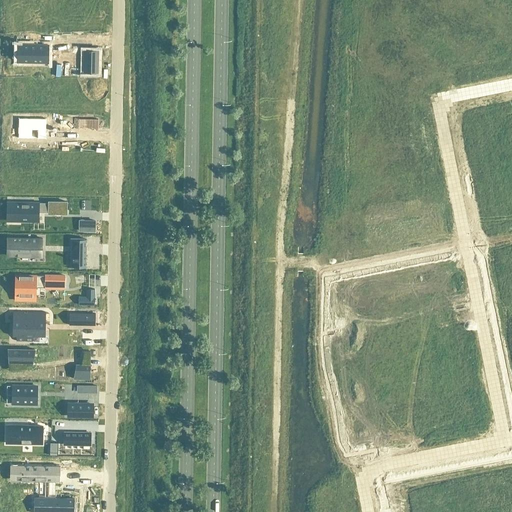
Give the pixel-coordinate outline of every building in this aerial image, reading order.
[(464,0),(457,0),(447,15),(458,22),(466,11),(471,14),(476,8),(464,0)] [(401,29),(389,31),(389,33),(390,33),(394,56),(406,53),(401,29)] [(389,33),(380,35),(384,58),(394,56),(390,33),(389,33)] [(461,46),(451,48),(452,54),(454,54),(456,60),(482,55),(478,34),(459,38),(461,46)] [(380,35),(370,37),(374,60),(384,58),(380,35)] [(370,37),(360,39),(364,62),(374,60),(370,37)] [(360,39),(350,41),(354,64),(354,63),(364,62),(360,39)] [(350,41),(338,44),(343,68),(355,66),(354,63),(354,64),(350,41)] [(18,45),(18,54),(23,54),(22,62),(47,62),(48,45),(18,45)] [(84,51),(84,72),(97,72),(97,51),(84,51)] [(482,55),(456,60),(458,73),(466,72),(467,78),(486,75),(482,55)] [(18,93),(18,94),(22,94),(22,101),(21,101),(21,102),(49,103),(49,102),(48,102),(48,95),(49,95),(49,91),(48,91),(49,82),(49,81),(18,81),(18,82),(19,82),(19,93),(18,93)] [(83,89),(82,111),(96,111),(97,89),(83,89)] [(413,101),(398,104),(400,112),(415,109),(413,101)] [(383,107),(376,109),(379,124),(386,123),(386,122),(386,120),(385,116),(384,112),(383,107)] [(492,107),(468,112),(471,129),(485,126),(486,131),(495,130),(494,124),(495,124),(492,107)] [(376,109),(368,110),(371,125),(379,124),(376,109)] [(415,109),(400,112),(401,120),(416,117),(415,109)] [(368,110),(362,111),(365,127),(371,125),(368,110)] [(362,111),(354,113),(357,128),(365,127),(362,111)] [(354,113),(348,114),(351,129),(357,128),(354,113)] [(348,114),(338,116),(341,131),(351,129),(348,114)] [(416,117),(401,120),(403,128),(418,125),(416,117)] [(18,118),(18,138),(48,139),(48,118),(18,118)] [(418,125),(403,128),(404,135),(419,132),(418,125)] [(419,132),(404,135),(406,143),(421,140),(419,132)] [(480,148),(472,150),(475,163),(499,158),(497,146),(499,146),(497,136),(478,140),(480,148)] [(421,140),(406,143),(407,151),(410,151),(414,150),(418,149),(422,148),(421,140)] [(336,150),(336,158),(352,159),(353,151),(349,151),(345,151),(341,150),(336,150)] [(13,154),(13,180),(39,181),(39,173),(40,173),(40,166),(39,166),(39,155),(13,154)] [(67,156),(67,172),(89,173),(89,156),(67,156)] [(336,158),(335,166),(352,167),(352,159),(336,158)] [(499,158),(475,163),(477,176),(485,174),(487,183),(505,179),(503,169),(501,170),(499,158)] [(335,166),(334,174),(351,175),(352,167),(335,166)] [(369,166),(368,180),(384,181),(385,168),(369,166)] [(384,181),(384,182),(391,183),(392,167),(385,167),(385,168),(384,181)] [(419,169),(418,185),(425,185),(426,170),(419,169)] [(334,174),(334,181),(350,183),(351,175),(334,174)] [(334,181),(333,189),(350,190),(350,183),(334,181)] [(495,197),(485,198),(488,213),(511,208),(511,187),(506,189),(505,186),(493,188),(495,197)] [(333,189),(333,197),(337,198),(341,198),(346,198),(349,199),(349,198),(350,190),(333,189)] [(66,214),(67,201),(48,201),(48,203),(29,202),(10,202),(9,217),(21,217),(21,221),(38,222),(38,212),(38,209),(48,209),(48,213),(66,214)] [(436,204),(427,206),(430,221),(439,219),(436,204)] [(427,206),(421,207),(424,222),(430,221),(427,206)] [(421,207),(413,208),(416,223),(424,222),(421,207)] [(413,208),(407,210),(410,225),(416,223),(413,208)] [(407,210),(399,211),(402,226),(410,225),(407,210)] [(399,211),(389,213),(390,217),(391,222),(392,226),(392,228),(402,226),(399,211)] [(327,212),(326,228),(336,229),(337,213),(327,212)] [(337,213),(336,229),(344,229),(345,214),(337,213)] [(352,214),(351,230),(358,230),(360,215),(352,214)] [(366,215),(365,231),(373,231),(373,229),(374,225),(374,220),(374,216),(366,215)] [(511,235),(492,239),(495,256),(505,254),(507,263),(511,261),(511,235)] [(39,256),(39,238),(9,238),(9,256),(39,256)] [(70,239),(70,247),(69,265),(86,265),(86,252),(86,247),(86,239),(70,239)] [(449,257),(435,260),(440,283),(453,281),(449,257)] [(435,260),(422,262),(427,286),(440,283),(435,260)] [(422,262),(409,265),(414,289),(427,286),(422,262)] [(409,265),(396,267),(401,291),(414,289),(409,265)] [(510,279),(496,282),(499,294),(511,291),(511,269),(508,270),(510,279)] [(384,270),(371,272),(375,296),(389,294),(384,270)] [(371,272),(358,275),(362,299),(375,296),(371,272)] [(16,275),(15,296),(35,297),(35,287),(44,288),(64,289),(65,275),(45,275),(36,275),(16,275)] [(358,275),(345,277),(349,301),(362,299),(358,275)] [(345,277),(331,280),(336,304),(349,301),(345,277)] [(86,297),(86,305),(94,305),(94,289),(86,289),(86,297)] [(511,291),(499,294),(501,307),(511,304),(511,291)] [(12,335),(12,336),(16,336),(16,341),(31,341),(31,340),(31,335),(41,336),(42,336),(42,330),(44,330),(44,313),(45,313),(46,312),(13,311),(13,312),(13,313),(14,313),(14,320),(13,320),(13,321),(14,321),(14,323),(13,323),(13,324),(14,324),(14,328),(13,328),(13,329),(14,329),(14,331),(13,331),(13,332),(14,332),(14,334),(13,334),(13,335),(12,335)] [(69,325),(81,325),(94,325),(94,324),(94,321),(94,314),(95,314),(95,313),(69,312),(69,313),(70,313),(70,324),(69,324),(69,325)] [(438,316),(416,321),(418,329),(427,327),(429,338),(434,337),(455,332),(453,321),(440,324),(438,316)] [(436,347),(422,350),(423,358),(446,354),(444,347),(458,344),(455,332),(434,337),(436,347)] [(350,334),(328,338),(330,348),(352,344),(350,334)] [(352,344),(330,348),(332,357),(353,352),(352,344)] [(10,349),(10,360),(12,360),(12,368),(25,366),(25,360),(32,359),(33,349),(10,349)] [(353,352),(332,357),(333,365),(350,362),(355,361),(353,352)] [(446,354),(423,358),(425,366),(434,364),(437,375),(439,375),(439,374),(463,369),(460,358),(447,360),(446,354)] [(350,362),(333,365),(335,373),(352,370),(352,369),(350,362)] [(352,370),(335,373),(337,381),(356,378),(354,369),(352,369),(352,370)] [(441,384),(429,387),(431,395),(453,390),(451,384),(465,381),(463,369),(439,374),(439,375),(441,384)] [(356,378),(337,381),(338,390),(357,386),(357,385),(356,378)] [(357,386),(338,390),(340,398),(361,394),(360,385),(357,385),(357,386)] [(13,386),(12,404),(36,404),(37,386),(13,386)] [(453,390),(431,395),(432,403),(446,400),(448,410),(470,406),(468,395),(454,397),(453,390)] [(361,394),(340,398),(342,407),(363,402),(361,394)] [(68,404),(68,416),(92,416),(92,404),(68,404)] [(446,422),(436,424),(438,432),(460,428),(459,421),(472,418),(470,406),(448,410),(444,411),(446,422)] [(383,421),(374,422),(375,425),(379,444),(388,442),(383,421)] [(26,441),(41,441),(41,424),(26,424),(19,424),(15,424),(12,423),(12,425),(12,430),(12,434),(12,439),(12,440),(15,440),(19,441),(26,441)] [(375,425),(366,426),(367,429),(371,445),(379,444),(375,425)] [(359,426),(348,428),(352,449),(362,447),(359,430),(360,430),(359,426)] [(360,430),(359,430),(362,447),(371,445),(367,429),(360,430)] [(64,431),(64,442),(66,444),(88,445),(90,443),(90,432),(84,432),(77,431),(64,431)] [(50,442),(49,452),(57,452),(58,442),(50,442)] [(10,464),(10,465),(11,465),(11,478),(48,479),(48,497),(34,497),(33,511),(73,511),(74,505),(73,505),(73,498),(70,498),(53,497),(53,482),(60,482),(60,481),(59,481),(59,466),(60,466),(60,465),(10,464)] [(475,482),(480,481),(482,493),(504,489),(501,476),(488,479),(486,471),(473,474),(475,482)] [(447,498),(444,480),(435,482),(438,500),(447,498)] [(426,484),(429,502),(438,500),(435,482),(426,484)] [(417,485),(420,503),(429,502),(426,484),(417,485)] [(408,487),(412,505),(420,503),(417,485),(408,487)] [(399,489),(403,507),(412,505),(408,487),(399,489)] [(390,491),(393,509),(403,507),(399,489),(390,491)] [(493,504),(506,501),(504,489),(482,493),(484,504),(480,505),(480,511),(489,511),(494,511),(493,504)]
